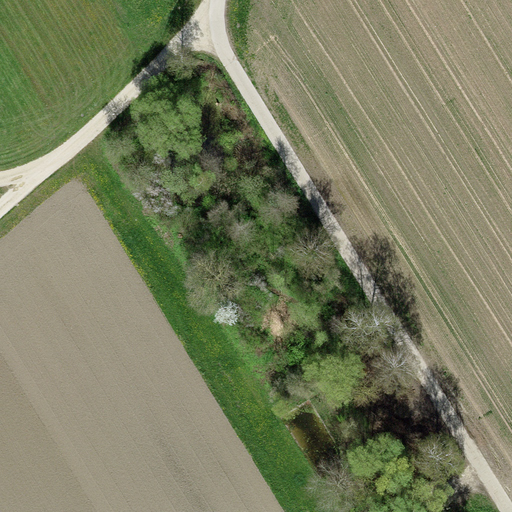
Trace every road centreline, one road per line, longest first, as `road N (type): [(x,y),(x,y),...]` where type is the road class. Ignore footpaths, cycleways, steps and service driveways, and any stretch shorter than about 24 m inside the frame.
road 1 (unclassified): [(209,0),(219,44),(507,511)]
road 2 (track): [(206,6),(169,61),(35,180)]
